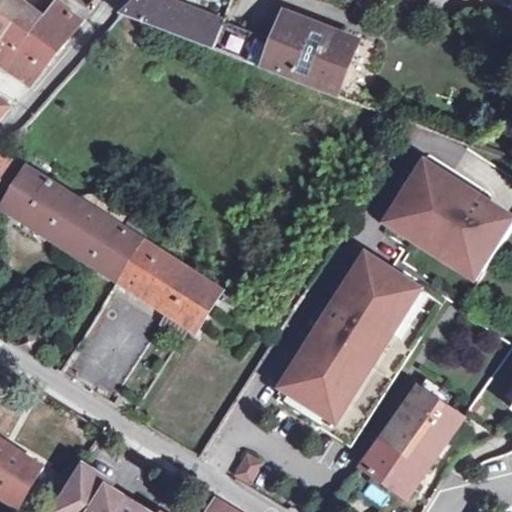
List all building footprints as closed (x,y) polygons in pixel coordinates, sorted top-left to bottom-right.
[(0,56),(11,42),(0,33),(0,32),(22,5),(15,0),(8,0),(0,11),(0,56)] [(0,0),(0,11),(8,0),(0,0)] [(216,54),(228,25),(162,0),(139,0),(122,18),(216,54)] [(387,7),(370,0),(362,0),(357,14),(377,21),(387,7)] [(38,17),(43,22),(56,7),(50,3),(38,17)] [(0,33),(11,42),(0,56),(0,61),(11,70),(25,52),(19,48),(43,22),(38,17),(22,5),(0,32),(0,33)] [(57,5),(56,7),(43,22),(70,42),(85,24),(57,5)] [(280,46),(269,73),(338,99),(359,45),(291,19),(280,46)] [(70,42),(43,22),(19,48),(25,52),(47,69),(53,60),(70,42)] [(216,54),(245,64),(269,73),(280,46),(228,25),(216,54)] [(25,52),(11,70),(33,85),(47,69),(25,52)] [(0,122),(12,109),(0,100),(0,122)] [(0,158),(0,204),(7,209),(33,170),(5,152),(0,158)] [(511,218),(476,196),(423,162),(382,227),(473,285),(511,223),(511,218)] [(65,214),(76,198),(33,170),(7,209),(24,220),(50,236),(56,227),(65,214)] [(87,205),(76,198),(65,214),(56,227),(63,232),(58,242),(84,259),(122,283),(146,244),(138,238),(144,229),(131,221),(125,230),(120,227),(127,218),(92,196),(87,205)] [(63,232),(56,227),(50,236),(58,242),(63,232)] [(170,314),(195,275),(146,244),(122,283),(150,302),(170,314)] [(440,301),(364,253),(322,319),(273,395),(349,443),(440,301)] [(195,275),(170,314),(199,333),(225,295),(195,275)] [(32,333),(22,349),(37,359),(48,344),(32,333)] [(468,420),(422,389),(397,425),(368,468),(413,499),(468,420)] [(0,438),(0,495),(23,510),(47,468),(4,440),(0,438)] [(252,486),(265,462),(245,452),(232,476),(252,486)] [(486,479),(511,470),(511,452),(480,463),(486,479)] [(117,487),(86,467),(57,511),(101,511),(114,491),(117,487)] [(127,511),(128,508),(131,502),(124,498),(114,491),(101,511),(127,511)] [(146,511),(144,505),(138,501),(131,502),(128,508),(127,511),(146,511)] [(213,511),(236,511),(220,501),(216,508),(213,511)]
